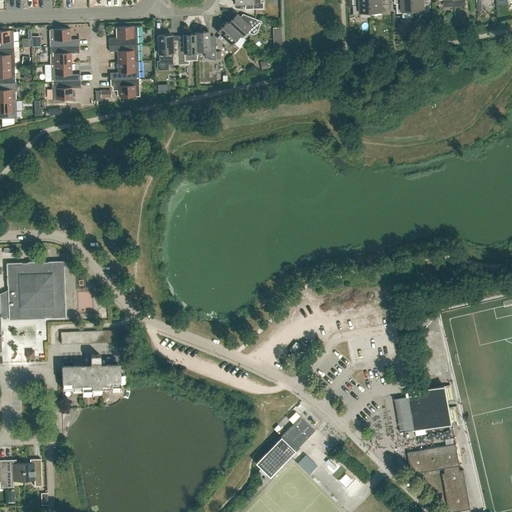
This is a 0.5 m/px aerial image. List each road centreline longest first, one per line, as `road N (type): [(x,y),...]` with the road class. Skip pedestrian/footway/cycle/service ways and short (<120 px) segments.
road 1 (residential): [(350,434),(292,382),(132,312),(64,239),(0,236)]
road 2 (unknown): [(285,379),(362,333),(390,340),(381,379),(340,425)]
